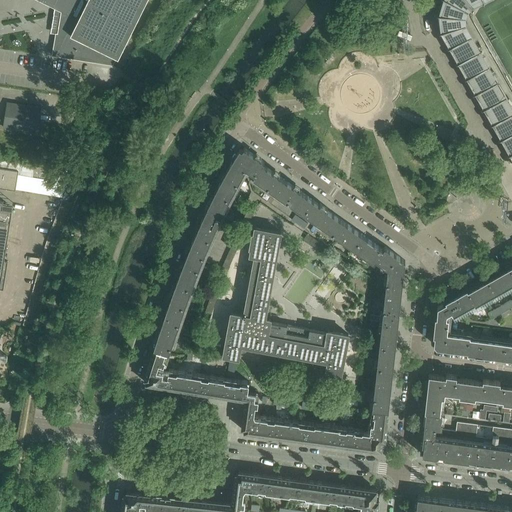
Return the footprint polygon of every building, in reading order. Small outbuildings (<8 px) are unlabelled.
[(37,0),(61,12),(60,18),(56,18),(55,26),(59,26),(58,33),(56,33),(52,55),(113,65),(117,57),(118,58),(147,0),(37,0)] [(462,10),(468,0),(442,0),(439,13),(441,31),(463,24),(462,10)] [(511,111),(486,66),(463,24),(441,31),(511,156),(511,111)] [(4,127),(37,133),(40,108),(8,103),(4,127)] [(226,205),(230,198),(237,185),(246,169),(255,175),(253,177),(281,197),(282,196),(284,197),(292,185),(263,164),(265,162),(244,147),(242,150),(240,148),(237,153),(227,170),(218,186),(211,200),(205,212),(188,251),(182,268),(173,291),(165,314),(157,337),(154,347),(170,353),(172,346),(177,329),(189,295),(197,274),(206,252),(220,219),(226,205)] [(68,182),(70,170),(0,158),(0,167),(19,170),(18,174),(68,182)] [(0,167),(0,187),(16,190),(18,174),(19,170),(0,167)] [(319,204),(299,189),(292,185),(284,197),(282,196),(281,197),(314,220),(316,221),(326,207),(325,206),(320,202),(319,204)] [(5,260),(13,208),(3,206),(4,201),(0,200),(0,289),(4,289),(8,261),(5,260)] [(249,207),(246,215),(251,217),(255,210),(249,207)] [(373,241),(363,235),(327,209),(328,208),(326,207),(316,221),(361,253),(362,252),(364,254),(373,241)] [(292,220),(295,222),(304,228),(308,223),(296,214),(292,220)] [(246,215),(240,228),(245,230),(251,217),(246,215)] [(231,312),(225,345),(224,355),(239,357),(240,349),(246,350),(247,345),(323,359),(322,364),(327,365),(326,374),(341,376),(348,334),(334,331),(328,330),(328,332),(270,321),(271,319),(265,318),(281,232),(268,229),(262,228),(255,227),(254,234),(253,234),(250,247),(252,247),(250,254),(254,255),(243,314),(231,312)] [(238,231),(233,242),(239,245),(244,234),(238,231)] [(332,251),(308,234),(304,239),(329,256),(332,251)] [(395,253),(385,246),(383,249),(373,241),(364,254),(362,252),(361,253),(374,262),(376,260),(384,265),(385,264),(387,265),(395,253)] [(233,242),(230,249),(236,252),(239,245),(233,242)] [(236,252),(230,249),(225,260),(231,262),(236,252)] [(398,322),(402,285),(405,260),(395,253),(387,265),(385,264),(384,265),(388,268),(382,321),(398,322)] [(231,262),(225,260),(221,270),(227,272),(231,262)] [(511,264),(468,289),(467,288),(445,300),(446,301),(438,306),(437,316),(435,316),(433,335),(435,335),(434,343),(436,346),(467,351),(467,352),(511,358),(511,341),(470,336),(470,334),(447,331),(449,318),(447,317),(447,313),(452,311),(454,314),(474,303),(475,304),(511,282),(511,264)] [(215,284),(213,291),(219,293),(221,286),(215,284)] [(219,293),(213,291),(209,302),(215,304),(219,293)] [(511,299),(488,313),(491,319),(511,306),(511,299)] [(215,304),(209,302),(205,312),(211,314),(215,304)] [(394,360),(398,322),(382,321),(378,358),(394,360)] [(201,323),(197,335),(203,337),(207,325),(201,323)] [(203,337),(197,335),(194,344),(200,346),(203,337)] [(375,339),(367,338),(366,346),(374,347),(375,339)] [(154,347),(145,378),(147,379),(146,383),(166,386),(169,371),(166,371),(163,371),(164,369),(157,368),(158,365),(163,366),(163,364),(166,364),(170,353),(154,347)] [(236,359),(230,358),(228,374),(234,375),(236,359)] [(389,410),(393,373),(394,360),(378,358),(372,408),(389,410)] [(214,394),(217,376),(169,368),(169,371),(166,386),(214,394)] [(468,397),(470,379),(459,378),(458,376),(458,375),(445,373),(444,374),(443,376),(439,375),(434,374),(429,374),(425,412),(442,413),(441,412),(443,397),(440,397),(441,392),(460,394),(460,396),(468,397)] [(248,391),(249,381),(217,376),(214,394),(246,399),(248,391)] [(511,384),(503,384),(502,382),(502,381),(481,378),(481,379),(480,381),(470,379),(468,397),(476,398),(476,396),(503,400),(503,402),(511,402),(511,384)] [(257,409),(259,393),(248,391),(246,399),(242,428),(245,428),(244,431),(258,433),(260,414),(254,414),(255,409),(257,409)] [(485,419),(487,410),(498,411),(498,406),(484,404),(484,409),(481,409),(479,418),(485,419)] [(389,410),(372,408),(372,409),(370,422),(372,422),(371,428),(387,430),(389,410)] [(442,427),(442,422),(441,422),(442,413),(425,412),(420,451),(423,452),(423,455),(437,457),(440,428),(440,427),(442,427)] [(292,419),(260,414),(258,433),(289,437),(292,419)] [(305,439),(307,421),(292,419),(289,437),(305,439)] [(320,441),(323,423),(307,421),(305,439),(320,441)] [(500,465),(505,427),(457,421),(456,430),(440,428),(437,457),(500,465)] [(355,427),(323,423),(320,441),(353,446),(355,427)] [(364,428),(355,427),(353,446),(368,448),(371,431),(364,430),(364,428)] [(511,428),(505,427),(500,465),(511,466),(511,428)] [(387,430),(371,428),(371,431),(368,448),(381,450),(382,446),(385,447),(387,430)] [(250,490),(252,472),(239,471),(239,473),(236,473),(232,502),(232,510),(244,511),(245,499),(243,499),(244,490),(250,490)] [(282,495),(284,477),(252,472),(250,490),(282,495)] [(300,479),(284,477),(282,495),(298,497),(300,479)] [(330,501),(332,483),(300,479),(298,497),(330,501)] [(378,507),(380,493),(377,492),(377,489),(332,483),(330,501),(353,504),(354,503),(354,502),(361,503),(360,508),(367,509),(367,505),(378,507)] [(146,507),(147,493),(127,491),(126,495),(123,494),(121,511),(130,511),(131,508),(140,509),(140,507),(146,507)] [(157,494),(147,493),(146,507),(145,511),(154,511),(161,511),(162,511),(164,511),(166,495),(162,495),(161,494),(158,493),(157,494)] [(170,496),(168,495),(166,495),(164,511),(167,511),(166,511),(182,511),(184,497),(175,496),(174,495),(171,495),(170,496)] [(415,498),(413,511),(428,511),(431,497),(418,495),(418,499),(415,498)] [(199,511),(201,499),(184,497),(182,511),(199,511)] [(444,511),(446,499),(431,497),(428,511),(444,511)] [(231,511),(232,510),(232,502),(201,499),(199,511),(231,511)] [(492,511),(494,505),(446,499),(444,511),(492,511)]
